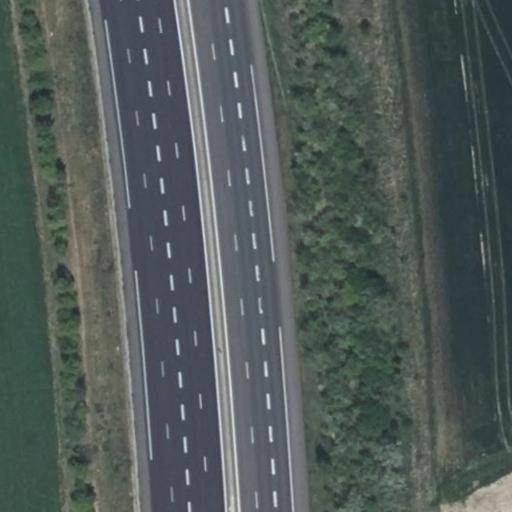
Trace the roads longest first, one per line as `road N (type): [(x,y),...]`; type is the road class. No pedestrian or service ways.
road 1 (motorway): [(145,0),(200,511)]
road 2 (motorway): [(271,511),(255,240),(221,0)]
